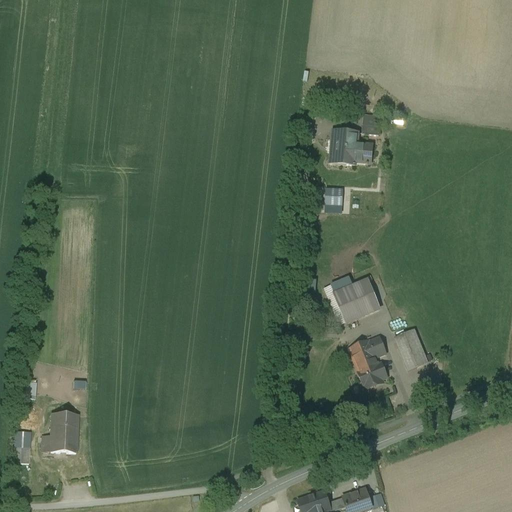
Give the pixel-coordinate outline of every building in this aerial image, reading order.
[(380,118),(363,117),(362,136),(378,138),(380,118)] [(358,135),(334,133),(333,143),(335,143),(333,166),(355,168),(355,166),(366,167),(366,168),(368,168),(368,167),(369,167),(369,166),(370,165),(372,149),(371,148),(356,147),(358,135)] [(358,288),(335,297),(346,325),(379,311),(373,297),(372,297),(363,301),(358,288)] [(414,334),(397,341),(408,368),(413,370),(426,365),(414,334)] [(369,343),(349,351),(358,374),(357,375),(365,393),(373,389),(372,386),(387,380),(381,365),(379,366),(375,357),(384,353),(385,356),(386,356),(379,339),(369,344),(369,343)] [(18,381),(18,397),(34,398),(35,382),(18,381)] [(79,419),(51,417),(49,440),(42,439),(41,454),(76,457),(79,419)] [(14,465),(30,465),(30,433),(14,433),(14,465)] [(357,495),(343,500),(343,499),(343,500),(346,510),(346,511),(363,511),(371,509),(371,510),(372,510),(366,492),(357,495)] [(324,494),(298,503),(297,503),(297,504),(300,511),(331,511),(328,505),(325,495),(325,494),(324,494)] [(343,500),(328,505),(331,511),(340,511),(346,510),(343,500)]
